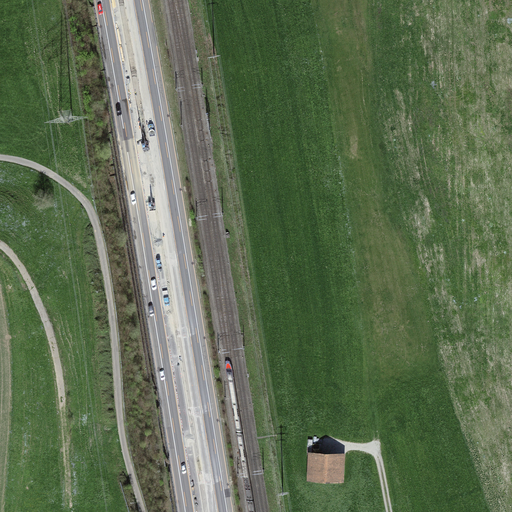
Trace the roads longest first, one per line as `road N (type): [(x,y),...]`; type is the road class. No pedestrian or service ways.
road 1 (motorway): [(109,0),(194,511)]
road 2 (motorway): [(218,511),(133,0)]
road 3 (track): [(0,159),(56,178),(83,198),(96,223),(122,437),(143,511)]
road 4 (track): [(0,244),(41,311),(62,406)]
